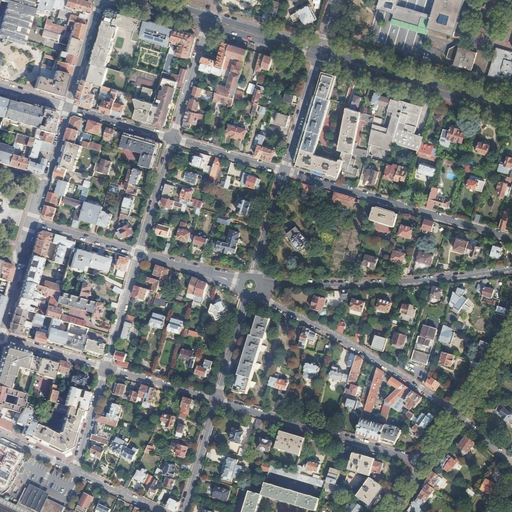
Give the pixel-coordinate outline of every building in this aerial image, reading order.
[(34,10),(37,0),(0,0),(2,1),(7,3),(0,28),(0,37),(23,44),(24,42),(46,49),(47,47),(25,41),(34,10)] [(50,7),(52,0),(37,0),(34,10),(42,13),(43,10),(49,12),(50,7)] [(72,9),(74,0),(55,0),(53,6),(56,7),(56,9),(57,9),(58,9),(58,8),(61,9),(63,9),(64,7),(70,9),(69,11),(71,11),(72,9)] [(85,25),(91,6),(89,3),(80,0),(74,0),(72,9),(77,11),(78,9),(80,10),(79,11),(81,11),(81,10),(83,11),(83,12),(85,13),(84,15),(80,13),(79,17),(70,14),(68,20),(85,25)] [(273,0),(269,14),(275,15),(277,10),(278,11),(279,7),(278,6),(279,3),(277,3),(278,0),(273,0)] [(378,0),(376,9),(394,14),(397,4),(397,0),(378,0)] [(435,0),(432,14),(430,19),(428,29),(454,36),(464,0),(435,0)] [(317,18),(309,4),(297,11),(297,12),(290,16),(294,22),(301,18),(305,25),(309,23),(312,21),(317,18)] [(422,17),(424,12),(397,4),(394,14),(393,18),(420,26),(422,17)] [(70,14),(71,11),(69,11),(63,9),(61,9),(58,18),(64,20),(64,22),(67,23),(68,20),(70,14)] [(107,64),(118,25),(142,32),(146,20),(109,9),(106,10),(92,59),(94,60),(93,63),(94,64),(104,67),(105,63),(107,64)] [(65,30),(66,28),(51,23),(52,21),(47,19),(44,29),(44,30),(64,36),(65,30)] [(81,41),(85,25),(68,20),(67,23),(67,25),(71,26),(71,29),(72,29),(71,34),(69,33),(69,32),(68,31),(65,30),(64,36),(81,41)] [(143,55),(147,38),(148,38),(151,28),(154,29),(156,23),(146,20),(142,32),(136,55),(138,56),(139,54),(143,55)] [(170,48),(176,29),(173,29),(167,47),(170,48)] [(190,58),(196,37),(194,34),(176,29),(170,48),(169,52),(174,53),(190,58)] [(79,48),(81,41),(64,36),(44,30),(42,36),(58,41),(57,42),(67,45),(66,49),(77,53),(79,48)] [(131,39),(137,41),(140,34),(134,32),(131,39)] [(223,68),(230,44),(223,43),(220,55),(219,61),(203,56),(201,62),(223,69),(223,68)] [(478,52),(470,50),(471,46),(462,43),(450,49),(447,58),(456,61),(455,65),(473,71),(478,52)] [(236,91),(248,50),(230,44),(223,68),(227,69),(231,56),(239,59),(237,66),(233,65),(227,87),(218,85),(216,92),(234,98),(236,91)] [(162,77),(168,55),(169,52),(170,48),(167,47),(159,45),(153,66),(147,65),(145,72),(162,77)] [(511,51),(497,47),(489,76),(511,82),(511,51)] [(75,61),(77,56),(65,53),(61,51),(60,56),(65,58),(64,63),(74,66),(75,61)] [(262,68),(265,55),(260,53),(257,64),(255,71),(255,73),(260,75),(262,68)] [(167,73),(172,56),(168,55),(162,77),(177,81),(182,83),(186,69),(183,68),(183,69),(182,69),(179,75),(173,73),(172,74),(171,74),(170,76),(168,75),(167,73)] [(269,70),(273,57),(265,55),(262,68),(269,70)] [(145,72),(147,65),(146,65),(146,64),(143,63),(143,64),(137,62),(138,60),(135,59),(133,66),(132,68),(145,72)] [(72,71),(74,66),(64,63),(55,60),(52,70),(55,71),(71,75),(72,71)] [(223,69),(201,62),(201,65),(199,70),(214,74),(215,72),(221,74),(223,69)] [(103,86),(109,68),(104,67),(94,64),(92,70),(86,68),(83,79),(103,86)] [(65,96),(71,75),(55,71),(52,81),(38,77),(34,89),(63,97),(65,96)] [(332,90),(336,76),(323,71),(322,72),(318,86),(320,86),(319,90),(328,93),(329,89),(332,90)] [(172,99),(177,81),(162,77),(161,80),(154,102),(170,107),(171,103),(172,99)] [(264,87),(266,80),(259,78),(257,85),(263,87),(264,87)] [(106,100),(105,103),(104,103),(102,110),(102,111),(105,112),(112,114),(119,91),(107,87),(103,86),(83,79),(79,91),(76,101),(78,104),(91,108),(92,107),(93,107),(94,103),(93,103),(96,95),(97,95),(98,90),(96,89),(95,90),(94,90),(93,92),(91,91),(92,89),(93,89),(94,89),(95,88),(95,87),(101,89),(101,90),(102,90),(100,98),(106,100)] [(262,96),(262,95),(262,94),(261,94),(263,87),(257,85),(252,103),(254,104),(258,105),(260,97),(261,98),(262,97),(262,96)] [(200,97),(203,88),(195,86),(192,94),(200,97)] [(329,99),(332,90),(329,89),(328,93),(319,90),(320,86),(318,86),(315,95),(329,99)] [(150,103),(154,90),(144,87),(140,100),(136,98),(139,108),(136,118),(148,122),(154,104),(150,103)] [(122,117),(127,97),(124,96),(125,93),(119,91),(112,114),(122,117)] [(241,100),(243,94),(236,91),(234,98),(241,100)] [(231,107),(234,98),(216,92),(213,103),(216,104),(217,102),(218,102),(219,101),(220,101),(221,101),(222,103),(226,104),(227,103),(229,103),(229,106),(231,107)] [(378,104),(380,98),(381,96),(381,94),(374,92),(371,101),(372,101),(371,104),(374,105),(373,109),(376,110),(378,104)] [(293,103),(295,96),(286,93),(284,101),(293,103)] [(321,132),(331,99),(329,99),(315,95),(313,102),(307,122),(310,123),(309,124),(308,129),(314,130),(321,132)] [(358,106),(361,97),(355,95),(351,109),(355,110),(357,106),(358,106)] [(389,107),(392,99),(381,96),(380,98),(378,104),(389,107)] [(196,112),(199,101),(191,98),(188,110),(196,112)] [(423,136),(414,134),(422,107),(400,100),(400,101),(392,99),(388,111),(393,112),(388,128),(383,127),(381,126),(373,124),(371,130),(369,144),(391,150),(393,143),(415,150),(417,151),(419,151),(421,144),(423,136)] [(29,122),(23,108),(24,105),(7,100),(4,112),(2,118),(36,128),(37,125),(30,123),(29,122)] [(169,108),(170,107),(154,102),(154,104),(148,122),(157,124),(161,125),(164,126),(168,113),(169,108)] [(40,116),(42,107),(33,104),(32,107),(24,105),(23,108),(29,122),(30,123),(37,125),(38,120),(40,116)] [(261,105),(259,113),(265,115),(267,107),(261,105)] [(53,134),(55,128),(59,115),(57,111),(50,109),(42,107),(40,116),(45,118),(42,127),(41,127),(42,125),(39,125),(40,121),(38,120),(37,125),(36,128),(36,129),(53,134)] [(355,140),(359,122),(355,122),(353,126),(349,125),(350,120),(346,119),(348,108),(347,108),(340,139),(342,140),(346,140),(347,135),(351,136),(350,139),(355,140)] [(374,116),(370,115),(366,114),(355,110),(351,109),(348,108),(346,119),(350,120),(349,125),(353,126),(355,122),(359,122),(359,120),(373,122),(374,118),(374,116)] [(202,120),(204,115),(199,113),(196,112),(188,110),(183,126),(190,129),(192,123),(197,125),(199,119),(202,120)] [(286,127),(290,116),(279,112),(275,123),(286,127)] [(381,125),(382,120),(374,118),(373,122),(373,124),(381,126),(381,125)] [(89,120),(86,132),(101,135),(103,123),(89,120)] [(319,139),(321,132),(314,130),(308,129),(310,123),(307,122),(302,138),(302,140),(304,140),(306,135),(312,137),(319,139)] [(230,124),(227,133),(232,135),(232,137),(238,139),(239,136),(244,138),(247,129),(239,127),(239,126),(237,125),(237,127),(230,124)] [(281,130),(269,126),(268,132),(276,134),(280,135),(281,130)] [(450,130),(443,129),(440,142),(446,144),(447,140),(450,141),(451,140),(456,142),(457,141),(462,142),(464,133),(460,132),(460,130),(451,127),(450,130)] [(113,142),(113,138),(120,139),(121,131),(107,128),(104,140),(113,142)] [(48,152),(53,134),(36,129),(33,139),(28,158),(24,171),(38,175),(40,173),(42,173),(46,159),(39,158),(38,161),(37,160),(37,158),(36,158),(39,149),(48,152)] [(274,140),(276,134),(268,132),(267,134),(266,137),(266,138),(274,140)] [(136,146),(138,140),(135,139),(136,136),(126,133),(121,148),(131,151),(133,145),(136,146)] [(31,147),(33,139),(16,134),(12,147),(7,166),(24,171),(28,158),(24,156),(24,155),(21,154),(20,157),(18,156),(19,153),(17,143),(31,147)] [(266,137),(260,135),(259,135),(258,139),(260,140),(255,156),(260,158),(263,147),(266,138),(266,137)] [(314,155),(319,139),(312,137),(306,135),(304,140),(302,140),(301,142),(295,164),(297,164),(296,166),(339,178),(342,168),(346,152),(353,154),(355,154),(363,156),(366,158),(366,157),(367,152),(367,150),(356,148),(357,143),(355,142),(355,140),(350,139),(351,136),(347,135),(346,140),(342,140),(340,150),(342,151),(339,162),(314,155)] [(143,154),(148,140),(136,136),(135,139),(138,140),(136,146),(133,145),(131,151),(143,154)] [(154,170),(162,144),(148,140),(143,154),(140,166),(154,170)] [(76,168),(83,147),(68,142),(63,158),(61,163),(76,168)] [(476,152),(487,155),(490,145),(479,142),(478,147),(475,146),(474,149),(477,150),(476,152)] [(0,163),(7,166),(12,147),(0,143),(0,163)] [(432,155),(434,148),(433,148),(421,144),(419,151),(432,155)] [(277,152),(276,151),(263,147),(260,158),(273,161),(274,157),(276,156),(277,152)] [(419,151),(417,151),(416,155),(440,162),(440,161),(441,158),(435,156),(432,155),(419,151)] [(359,169),(353,167),(356,160),(351,159),(353,154),(346,152),(342,168),(346,169),(344,173),(356,177),(359,169)] [(388,158),(367,152),(366,157),(366,158),(387,163),(387,162),(388,158)] [(208,166),(211,156),(201,154),(201,153),(200,156),(197,155),(194,166),(204,169),(203,173),(211,175),(214,167),(208,166)] [(511,167),(511,157),(507,156),(504,165),(500,164),(498,170),(497,171),(507,174),(509,167),(511,167)] [(216,178),(218,170),(219,167),(221,159),(216,158),(214,167),(211,175),(209,183),(209,184),(213,185),(215,178),(216,178)] [(387,163),(366,158),(365,161),(386,167),(387,163)] [(466,165),(455,162),(441,158),(440,161),(465,169),(466,165)] [(109,174),(112,163),(102,159),(101,164),(97,163),(95,170),(109,174)] [(75,172),(76,168),(61,163),(60,168),(68,170),(71,171),(75,172)] [(434,176),(436,168),(420,163),(418,172),(429,175),(428,178),(429,179),(431,180),(433,179),(433,177),(434,176)] [(395,180),(397,172),(396,172),(397,166),(393,165),(393,166),(388,165),(385,177),(390,179),(390,178),(395,180)] [(409,177),(411,170),(399,166),(399,168),(397,172),(395,180),(403,183),(404,181),(405,178),(409,179),(409,177)] [(72,177),(66,176),(68,170),(60,168),(57,167),(56,170),(54,178),(60,180),(61,180),(64,181),(70,183),(72,177)] [(139,180),(140,175),(142,175),(143,172),(138,170),(139,169),(135,168),(134,171),(129,170),(128,172),(130,173),(127,180),(131,181),(130,184),(136,186),(138,179),(139,180)] [(90,188),(93,177),(75,172),(71,171),(70,173),(75,175),(80,176),(79,178),(79,179),(85,181),(84,186),(90,188)] [(379,183),(381,175),(367,171),(365,179),(379,183)] [(200,175),(191,172),(191,173),(188,172),(186,173),(184,180),(185,181),(188,182),(188,183),(196,185),(198,179),(202,180),(203,177),(200,176),(200,175)] [(245,173),(241,184),(247,186),(247,187),(255,190),(255,189),(259,190),(260,186),(259,186),(261,180),(254,178),(249,177),(250,175),(245,173)] [(10,244),(13,234),(0,230),(0,194),(21,201),(24,190),(26,184),(0,176),(0,247),(8,250),(10,244)] [(228,189),(232,177),(227,176),(226,182),(224,188),(228,189)] [(66,194),(70,183),(64,181),(61,180),(60,180),(54,178),(51,186),(50,190),(66,194)] [(466,187),(481,191),(484,182),(476,179),(475,181),(472,180),(472,178),(470,178),(469,179),(466,187)] [(134,192),(135,188),(138,189),(139,187),(136,186),(130,184),(128,183),(128,182),(123,181),(122,184),(125,185),(125,187),(129,188),(127,193),(137,196),(138,193),(134,192)] [(511,187),(506,185),(507,184),(500,182),(498,189),(500,189),(498,195),(503,197),(504,195),(508,197),(510,193),(511,187)] [(314,193),(316,187),(302,183),(300,187),(303,189),(314,193)] [(171,200),(175,187),(166,184),(162,198),(163,198),(171,200)] [(86,202),(90,188),(84,186),(79,185),(77,191),(82,192),(79,201),(85,203),(86,202)] [(448,208),(450,200),(445,199),(445,198),(437,196),(439,187),(433,185),(427,207),(433,209),(434,204),(442,206),(443,206),(448,208)] [(191,198),(193,191),(184,189),(181,199),(188,201),(187,205),(198,208),(201,209),(203,202),(191,198)] [(61,201),(63,197),(49,193),(47,202),(56,205),(58,200),(61,201)] [(358,203),(358,200),(335,193),(333,201),(352,207),(354,202),(358,203)] [(131,216),(137,197),(131,196),(130,198),(126,197),(123,208),(127,209),(125,214),(128,215),(131,216)] [(80,220),(85,203),(79,201),(66,197),(63,197),(61,201),(60,205),(64,206),(65,203),(76,207),(78,209),(72,227),(78,229),(80,220)] [(181,209),(183,204),(171,200),(163,198),(162,201),(161,202),(160,205),(163,207),(172,210),(173,207),(181,209)] [(251,203),(241,200),(237,212),(247,215),(251,203)] [(98,226),(103,211),(104,208),(86,202),(85,203),(80,220),(98,226)] [(53,221),(57,209),(46,205),(43,215),(44,219),(53,221)] [(394,227),(398,215),(382,210),(380,216),(378,223),(394,227)] [(108,229),(113,215),(107,214),(108,212),(103,211),(98,226),(108,229)] [(506,225),(509,215),(503,214),(503,216),(499,228),(504,230),(505,229),(506,229),(507,226),(506,225)] [(224,223),(226,216),(225,216),(219,215),(217,222),(224,223)] [(431,232),(434,222),(432,221),(423,219),(422,224),(423,225),(422,228),(423,229),(422,230),(423,232),(425,233),(427,232),(427,230),(431,232)] [(134,233),(130,226),(128,227),(127,226),(126,226),(125,225),(120,223),(118,228),(119,229),(119,230),(119,231),(118,232),(118,233),(117,235),(120,239),(122,239),(127,236),(128,237),(130,236),(133,235),(132,234),(134,233)] [(167,236),(170,228),(159,225),(157,233),(167,236)] [(413,229),(402,226),(399,235),(410,238),(413,229)] [(311,247),(296,227),(287,234),(302,255),(303,253),(304,255),(309,251),(308,250),(311,247)] [(190,234),(191,233),(187,232),(187,231),(184,230),(183,231),(180,230),(177,239),(188,242),(191,243),(193,235),(190,234)] [(227,244),(215,240),(213,249),(217,251),(217,250),(223,251),(223,252),(229,254),(229,251),(235,253),(238,242),(239,243),(241,238),(240,238),(241,233),(231,230),(227,244)] [(72,248),(75,241),(56,235),(41,231),(38,232),(31,255),(43,259),(48,242),(57,245),(52,261),(67,266),(68,263),(61,261),(65,247),(72,249),(72,248)] [(469,241),(471,233),(467,232),(465,240),(457,238),(454,250),(465,253),(466,251),(468,243),(469,241)] [(194,244),(206,248),(209,239),(197,236),(194,244)] [(479,252),(480,247),(476,245),(477,241),(473,239),(469,241),(468,243),(466,251),(472,253),(472,254),(472,255),(475,256),(477,255),(478,252),(479,252)] [(499,258),(502,247),(496,245),(497,241),(495,240),(491,255),(499,258)] [(75,249),(72,248),(72,249),(71,251),(70,254),(68,263),(67,266),(85,272),(86,267),(89,256),(90,253),(75,249)] [(429,266),(432,255),(417,250),(414,261),(418,262),(418,263),(418,264),(419,266),(420,266),(421,267),(422,267),(423,266),(424,266),(425,264),(429,266)] [(402,264),(406,254),(394,251),(391,260),(402,264)] [(90,253),(86,267),(105,273),(110,259),(90,253)] [(37,281),(42,263),(45,264),(46,260),(45,259),(43,259),(31,255),(28,265),(28,266),(24,277),(37,281)] [(125,278),(130,260),(129,257),(128,256),(125,259),(121,257),(117,269),(119,270),(117,276),(125,278)] [(378,259),(366,256),(363,265),(375,269),(378,259)] [(10,282),(14,268),(12,264),(2,261),(0,266),(0,278),(8,281),(10,282)] [(160,281),(164,268),(157,265),(154,275),(155,276),(154,279),(160,281)] [(165,284),(169,269),(167,268),(164,268),(160,281),(159,284),(162,285),(163,283),(165,284)] [(123,285),(124,279),(102,273),(102,275),(103,276),(123,285)] [(159,284),(160,281),(154,279),(153,279),(149,278),(147,282),(151,283),(151,285),(154,286),(152,291),(157,292),(157,291),(159,284)] [(195,296),(200,280),(195,279),(194,278),(189,293),(187,294),(187,296),(188,298),(194,300),(195,296)] [(484,288),(487,279),(483,280),(481,286),(478,285),(476,291),(483,293),(484,288)] [(59,292),(62,282),(57,280),(57,281),(56,281),(55,284),(44,281),(41,283),(40,286),(59,292)] [(206,292),(208,283),(201,281),(200,280),(195,296),(194,301),(202,304),(206,292)] [(58,296),(59,292),(40,286),(35,285),(23,281),(20,292),(19,296),(30,300),(32,295),(36,297),(36,296),(41,297),(42,295),(41,294),(38,293),(38,292),(31,290),(31,288),(43,292),(43,293),(50,296),(49,299),(48,300),(45,299),(45,300),(44,300),(43,300),(42,301),(35,299),(34,301),(38,302),(39,302),(55,307),(56,302),(58,296)] [(87,291),(89,286),(86,285),(81,283),(77,297),(79,298),(85,300),(86,295),(87,291)] [(120,294),(121,290),(113,286),(111,289),(120,294)] [(145,299),(148,289),(136,286),(133,296),(139,298),(140,300),(143,301),(144,300),(145,299)] [(439,300),(442,290),(433,287),(432,292),(428,291),(427,295),(425,303),(429,304),(431,297),(439,300)] [(460,298),(462,296),(467,290),(459,288),(457,295),(460,298)] [(491,298),(493,290),(484,288),(483,293),(482,296),(491,298)] [(84,303),(85,300),(79,298),(77,301),(74,300),(76,297),(69,295),(68,299),(65,298),(66,294),(61,293),(60,296),(58,296),(56,302),(77,309),(92,313),(94,306),(91,305),(93,302),(88,300),(87,304),(84,303)] [(459,312),(467,300),(462,296),(460,298),(457,295),(453,293),(450,305),(454,308),(458,311),(459,312)] [(59,313),(60,309),(55,307),(39,302),(39,305),(40,305),(40,306),(47,308),(45,312),(38,310),(38,309),(28,306),(28,304),(33,305),(33,304),(34,304),(36,305),(38,302),(34,301),(30,300),(19,296),(17,301),(16,307),(34,312),(44,315),(52,318),(59,320),(84,327),(85,321),(62,314),(59,313)] [(159,298),(156,297),(154,303),(166,307),(167,304),(164,303),(165,300),(159,298)] [(324,309),(326,300),(316,297),(312,309),(319,311),(319,313),(320,315),(323,316),(326,315),(327,312),(325,309),(324,309)] [(221,313),(227,310),(223,300),(222,300),(220,298),(216,300),(217,301),(216,301),(217,304),(216,304),(216,305),(215,305),(214,305),(212,304),(209,316),(213,317),(215,316),(217,321),(218,320),(220,321),(223,319),(223,318),(224,318),(221,313)] [(498,306),(499,300),(492,298),(491,302),(483,300),(482,302),(486,303),(498,306)] [(349,309),(361,312),(364,303),(352,299),(349,309)] [(388,313),(391,303),(379,299),(376,309),(381,310),(380,312),(384,313),(385,312),(388,313)] [(505,309),(507,302),(500,299),(498,306),(505,309)] [(100,311),(99,310),(101,304),(95,303),(94,306),(92,313),(91,318),(96,319),(98,314),(100,314),(100,311)] [(401,313),(410,316),(411,313),(414,314),(415,311),(412,310),(413,307),(407,305),(407,306),(403,305),(401,313)] [(511,316),(511,310),(505,309),(498,306),(496,311),(511,316)] [(26,338),(31,323),(27,322),(27,321),(23,320),(25,313),(30,315),(33,315),(34,312),(16,307),(13,316),(12,319),(8,330),(10,333),(26,338)] [(41,326),(44,315),(34,312),(33,315),(32,319),(31,322),(39,325),(39,326),(41,326)] [(150,325),(163,329),(165,322),(166,317),(154,313),(153,318),(152,318),(150,325)] [(133,323),(135,318),(127,315),(125,321),(133,323)] [(256,364),(260,350),(264,350),(265,346),(261,345),(263,339),(265,340),(267,332),(270,333),(271,330),(268,328),(270,320),(257,316),(252,335),(250,335),(234,390),(247,394),(249,386),(253,387),(254,384),(251,381),(255,367),(260,369),(261,366),(256,364)] [(54,342),(57,330),(56,330),(59,320),(52,318),(46,335),(45,340),(54,342)] [(168,331),(181,335),(183,327),(184,322),(172,319),(171,323),(168,331)] [(133,325),(132,323),(133,323),(125,321),(120,338),(129,341),(130,337),(128,336),(131,328),(132,328),(133,325)] [(343,334),(344,328),(345,328),(346,326),(344,323),(341,322),(339,322),(337,330),(339,332),(343,334)] [(464,325),(458,322),(455,330),(460,332),(461,333),(464,325)] [(450,345),(454,333),(449,332),(450,328),(444,325),(441,334),(439,342),(450,345)] [(305,349),(310,330),(304,327),(299,347),(305,349)] [(435,337),(436,332),(422,328),(421,335),(423,336),(423,338),(432,341),(434,337),(435,337)] [(195,332),(185,329),(183,335),(188,337),(189,334),(198,337),(199,333),(195,332)] [(62,345),(66,333),(57,330),(54,342),(62,345)] [(313,342),(316,333),(314,332),(310,330),(307,340),(313,342)] [(45,340),(46,335),(41,333),(35,331),(33,339),(35,340),(44,343),(45,340)] [(81,350),(85,339),(86,336),(81,334),(80,336),(76,335),(75,336),(73,335),(73,334),(66,332),(66,333),(62,345),(73,348),(81,350)] [(404,346),(407,337),(395,333),(393,343),(392,346),(403,350),(404,346)] [(359,343),(362,336),(356,334),(355,337),(353,337),(352,339),(359,343)] [(384,349),(387,339),(376,335),(375,339),(371,338),(370,343),(373,344),(372,348),(378,350),(377,354),(381,356),(382,357),(383,353),(384,349)] [(427,366),(434,342),(423,338),(419,337),(412,361),(427,366)] [(98,355),(101,344),(96,342),(85,339),(81,350),(98,355)] [(487,349),(489,344),(480,340),(478,345),(480,346),(479,349),(483,350),(484,347),(487,349)] [(35,371),(39,358),(34,356),(29,355),(27,351),(12,347),(7,345),(4,347),(0,359),(0,386),(9,389),(13,376),(14,377),(17,366),(35,371)] [(194,368),(195,362),(198,363),(199,358),(193,356),(194,352),(183,349),(180,358),(190,361),(188,366),(194,368)] [(129,363),(126,362),(128,355),(116,351),(114,359),(118,361),(117,364),(128,368),(129,363)] [(451,368),(454,356),(436,351),(435,355),(441,357),(439,364),(451,368)] [(352,368),(356,355),(350,353),(346,367),(352,368)] [(356,397),(359,387),(354,386),(362,359),(359,357),(356,355),(352,368),(351,370),(350,376),(349,377),(348,383),(347,384),(351,385),(350,391),(346,389),(345,393),(356,397)] [(46,375),(49,365),(48,364),(49,360),(45,359),(40,357),(39,358),(35,371),(35,372),(46,375)] [(64,378),(69,363),(59,360),(58,363),(55,371),(62,373),(61,377),(64,378)] [(477,367),(479,363),(470,360),(468,367),(475,369),(477,367)] [(55,371),(58,363),(54,361),(50,376),(53,378),(55,371)] [(483,362),(458,392),(463,396),(489,366),(483,362)] [(318,375),(320,367),(315,366),(315,364),(313,363),(311,364),(306,363),(304,371),(303,376),(316,380),(317,375),(318,375)] [(195,374),(206,377),(209,367),(205,366),(205,368),(198,365),(195,374)] [(350,376),(336,372),(338,368),(333,367),(332,371),(331,371),(329,378),(348,383),(349,377),(350,376)] [(371,412),(383,372),(377,368),(373,380),(369,397),(368,399),(368,400),(366,405),(364,413),(369,415),(370,412),(371,412)] [(286,391),(288,382),(289,380),(285,379),(285,381),(277,379),(278,376),(277,375),(273,373),(269,386),(286,391)] [(84,382),(85,378),(87,377),(86,374),(84,375),(79,374),(78,377),(72,375),(70,382),(67,381),(66,385),(69,386),(79,389),(80,389),(81,385),(82,385),(83,381),(84,382)] [(435,391),(440,383),(428,376),(426,385),(430,387),(435,391)] [(391,407),(409,389),(408,388),(391,377),(388,382),(397,388),(393,392),(385,400),(390,405),(389,405),(389,406),(384,404),(380,418),(387,420),(391,407)] [(124,394),(126,386),(116,383),(113,393),(120,395),(119,399),(120,400),(124,401),(126,402),(128,395),(124,394)] [(145,398),(148,387),(142,385),(139,393),(139,396),(145,398)] [(9,389),(0,386),(0,411),(1,408),(6,409),(16,412),(17,410),(17,408),(19,407),(17,412),(18,413),(20,413),(24,404),(26,399),(22,398),(21,396),(22,393),(9,389)] [(76,396),(79,389),(69,386),(65,401),(74,404),(75,400),(79,401),(78,404),(87,407),(91,392),(82,390),(80,397),(76,396)] [(151,403),(155,389),(148,387),(145,398),(143,406),(147,407),(149,402),(151,403)] [(53,402),(57,391),(54,390),(50,389),(47,400),(53,402)] [(398,412),(405,401),(408,403),(405,406),(409,409),(412,405),(414,407),(422,397),(420,396),(409,389),(391,407),(398,412)] [(139,396),(139,393),(131,391),(129,399),(137,402),(139,396)] [(190,410),(193,400),(185,397),(181,411),(180,412),(188,414),(189,413),(190,410)] [(358,408),(360,402),(346,398),(346,401),(343,400),(341,407),(343,409),(344,407),(347,408),(347,410),(350,411),(351,409),(354,410),(355,408),(358,408)] [(119,420),(123,406),(112,402),(108,413),(101,411),(99,411),(99,412),(98,415),(118,421),(120,421),(119,420)] [(22,425),(27,414),(27,412),(29,409),(28,408),(30,406),(24,404),(20,413),(16,422),(22,425)] [(77,430),(83,410),(76,408),(73,407),(66,405),(65,407),(68,408),(61,432),(56,434),(42,427),(35,424),(29,437),(63,454),(71,451),(77,430)] [(427,426),(435,414),(437,415),(440,411),(439,410),(436,408),(433,406),(426,416),(419,426),(428,432),(430,433),(432,430),(427,426)] [(507,421),(511,415),(511,414),(505,409),(504,409),(501,407),(498,411),(501,413),(501,414),(504,416),(502,418),(507,421)] [(14,416),(10,423),(2,419),(6,409),(1,408),(0,411),(0,427),(1,428),(2,428),(11,432),(16,422),(20,413),(18,413),(15,417),(14,416)] [(35,424),(37,419),(31,416),(29,416),(32,410),(29,409),(27,412),(27,414),(22,425),(23,426),(24,426),(24,428),(21,434),(28,437),(29,437),(35,424)] [(412,416),(414,414),(408,410),(404,416),(410,419),(412,416)] [(419,426),(426,416),(422,412),(415,423),(416,424),(418,425),(419,426)] [(173,428),(176,417),(170,416),(165,414),(162,425),(173,428)] [(118,421),(98,415),(97,420),(99,420),(95,435),(110,439),(112,435),(113,433),(104,431),(106,422),(112,424),(117,426),(118,421)] [(184,425),(186,419),(184,419),(179,417),(177,423),(180,424),(178,432),(177,436),(182,437),(183,434),(184,434),(186,426),(184,425)] [(260,430),(263,420),(257,419),(254,428),(260,430)] [(381,441),(385,427),(362,420),(362,421),(357,436),(380,443),(381,441)] [(428,432),(419,426),(418,425),(416,424),(412,430),(420,435),(422,432),(426,435),(428,432)] [(398,438),(401,431),(397,429),(397,427),(393,426),(393,427),(386,425),(385,427),(381,441),(395,445),(398,438)] [(240,443),(244,432),(234,429),(230,440),(240,443)] [(292,453),(295,442),(293,441),(295,436),(280,431),(276,448),(292,453)] [(100,460),(110,440),(110,439),(95,435),(92,434),(91,440),(97,441),(97,442),(101,443),(102,443),(105,444),(105,446),(103,445),(101,448),(95,445),(92,452),(96,454),(95,456),(96,458),(100,460)] [(300,455),(305,439),(295,436),(293,441),(295,442),(292,453),(300,455)] [(466,437),(459,446),(463,449),(462,451),(465,454),(467,452),(474,443),(466,437)] [(127,448),(128,444),(124,442),(124,441),(117,438),(116,442),(114,441),(110,449),(114,451),(113,452),(118,454),(119,454),(123,456),(127,448)] [(272,442),(261,439),(258,448),(269,452),(272,442)] [(185,458),(188,447),(179,444),(180,442),(175,441),(175,443),(173,442),(171,448),(178,451),(177,455),(185,458)] [(21,453),(0,442),(0,489),(3,491),(21,453)] [(247,453),(249,445),(246,444),(244,449),(240,448),(238,455),(245,457),(247,453)] [(151,454),(154,447),(148,446),(145,452),(151,454)] [(132,461),(138,449),(134,447),(132,450),(127,448),(123,456),(122,457),(132,461)] [(370,476),(375,459),(354,453),(349,468),(348,470),(370,476)] [(380,474),(383,464),(378,462),(380,455),(377,454),(375,459),(370,476),(370,477),(371,478),(372,479),(379,484),(384,477),(380,474)] [(450,472),(457,462),(452,458),(449,456),(447,459),(445,458),(440,465),(444,469),(444,468),(450,472)] [(243,461),(229,457),(227,463),(228,464),(227,468),(226,473),(224,473),(223,479),(232,482),(233,477),(238,479),(243,461)] [(321,465),(309,462),(308,465),(304,464),(303,471),(306,472),(307,470),(313,472),(314,471),(318,472),(321,465)] [(174,471),(176,467),(167,464),(165,468),(168,469),(166,474),(174,477),(175,471),(174,471)] [(99,465),(98,472),(107,473),(108,466),(99,465)] [(300,474),(295,472),(271,465),(269,470),(269,471),(324,488),(326,482),(320,480),(313,478),(300,474)] [(149,474),(145,472),(146,470),(146,469),(144,468),(142,468),(141,470),(139,469),(138,469),(134,478),(145,483),(150,485),(153,478),(153,477),(148,474),(149,474)] [(336,485),(340,471),(331,469),(326,482),(336,485)] [(434,484),(437,480),(436,479),(438,476),(433,473),(431,476),(426,483),(435,489),(438,491),(439,490),(437,489),(439,487),(434,484)] [(154,487),(157,481),(153,478),(150,485),(146,492),(151,494),(152,492),(156,494),(159,489),(154,487)] [(164,486),(172,489),(175,480),(167,478),(164,486)] [(372,479),(371,478),(370,479),(383,489),(384,487),(379,484),(372,479)] [(383,489),(370,479),(366,484),(379,494),(383,489)] [(493,494),(498,485),(489,480),(485,489),(485,491),(493,494)] [(336,492),(338,485),(336,485),(326,482),(324,488),(326,488),(325,491),(327,491),(333,493),(333,491),(336,492)] [(284,502),(287,489),(265,483),(264,489),(262,495),(284,502)] [(426,502),(435,489),(426,483),(423,487),(425,489),(419,497),(417,496),(412,503),(410,505),(414,508),(415,511),(422,511),(421,505),(424,501),(426,502)] [(370,506),(379,494),(366,484),(357,496),(360,499),(370,506)] [(343,487),(338,485),(336,492),(335,497),(338,498),(339,497),(340,496),(341,495),(341,494),(341,493),(341,492),(343,487)] [(230,491),(216,486),(213,497),(227,501),(230,491)] [(262,495),(264,489),(256,487),(254,493),(262,495)] [(350,492),(349,491),(343,487),(341,492),(347,496),(350,492)] [(476,493),(468,487),(465,492),(473,497),(476,493)] [(17,505),(30,511),(62,511),(65,507),(36,493),(26,488),(17,505)] [(162,498),(165,492),(166,492),(167,490),(163,489),(156,503),(157,503),(160,504),(163,498),(162,498)] [(316,511),(320,499),(291,491),(287,503),(316,511)] [(245,511),(256,511),(262,495),(254,493),(251,492),(245,511)] [(85,493),(76,509),(82,511),(86,511),(94,497),(85,493)] [(177,510),(180,502),(179,502),(179,501),(177,500),(176,500),(171,498),(166,508),(174,511),(177,510)] [(358,511),(362,508),(354,502),(353,504),(349,501),(345,506),(349,509),(347,511),(358,511)]
